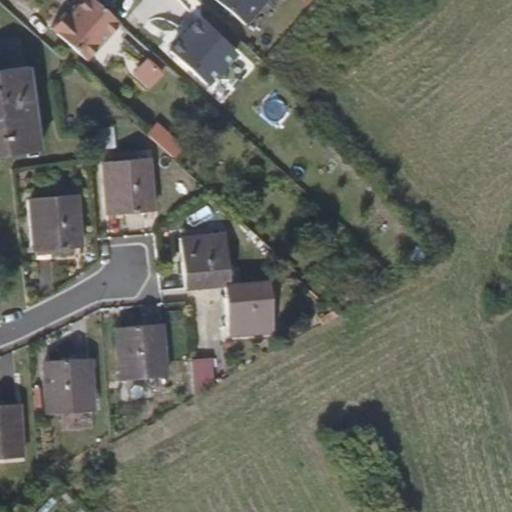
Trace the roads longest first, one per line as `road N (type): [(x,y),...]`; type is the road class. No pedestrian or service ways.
road 1 (residential): [(0,335),(112,283),(120,256)]
road 2 (track): [(511,466),(465,343)]
